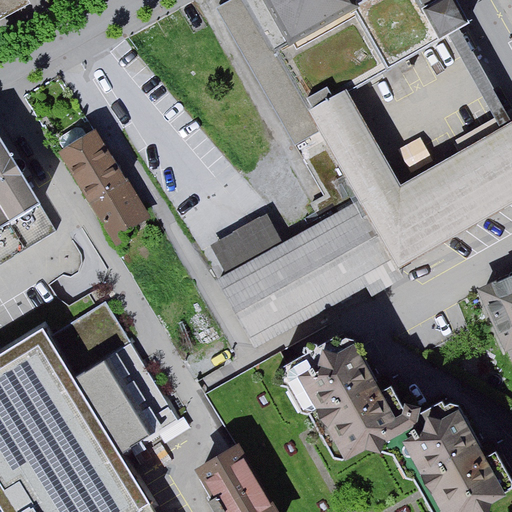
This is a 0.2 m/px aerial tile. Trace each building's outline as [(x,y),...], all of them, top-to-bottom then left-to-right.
[(0,0),(0,28),(33,11),(26,0),(0,0)] [(358,10),(352,0),(266,0),(292,47),(358,10)] [(373,0),(376,3),(380,0),(418,0),(424,9),(440,0),(373,0)] [(470,28),(453,0),(451,0),(427,14),(444,43),(470,28)] [(100,134),(64,155),(117,246),(153,225),(100,134)] [(0,230),(42,204),(0,138),(0,230)] [(228,273),(212,282),(250,352),(394,276),(357,205),(282,245),(269,220),(215,248),(228,273)] [(511,274),(478,290),(508,357),(511,355),(511,274)] [(0,351),(0,511),(18,511),(35,502),(41,511),(148,511),(161,505),(50,322),(0,351)] [(389,382),(358,328),(284,370),(340,468),(374,449),(398,459),(407,479),(417,481),(435,511),(482,511),(511,495),(511,476),(462,389),(423,411),(402,374),(389,382)] [(275,511),(239,448),(195,472),(217,511),(275,511)]
